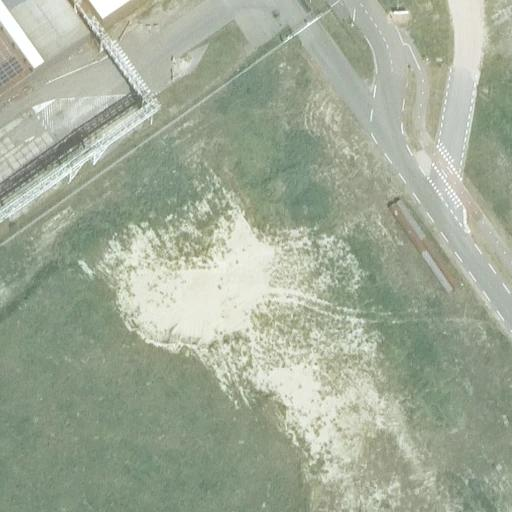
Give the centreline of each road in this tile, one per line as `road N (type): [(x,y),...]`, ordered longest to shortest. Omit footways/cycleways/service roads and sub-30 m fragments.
road 1 (unclassified): [(511,312),(389,143)]
road 2 (unclassified): [(389,143),(286,0)]
road 3 (unclassified): [(389,143),(389,51),(356,0)]
